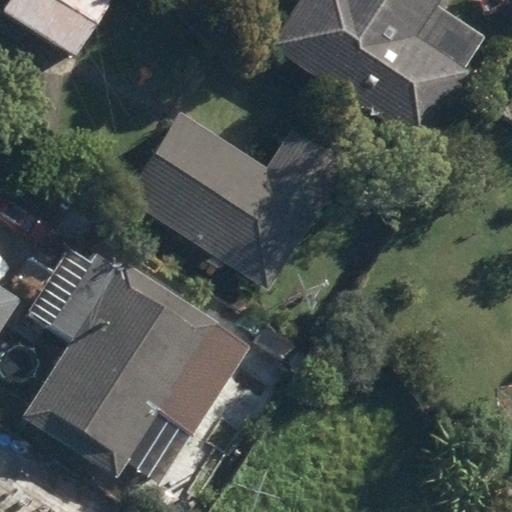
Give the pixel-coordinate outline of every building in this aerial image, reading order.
[(13,0),(5,14),(76,59),(112,0),(13,0)] [(203,0),(227,16),(237,0),(203,0)] [(301,0),(270,46),(421,148),(471,73),(465,69),(486,38),(438,6),(442,0),(301,0)] [(225,263),(269,290),(348,167),(292,133),(267,171),(179,113),(125,199),(212,254),(206,264),(219,272),(225,263)] [(23,417),(117,480),(134,455),(167,477),(252,348),(103,248),(50,325),(74,340),(23,417)] [(0,317),(8,305),(0,300),(0,317)]
